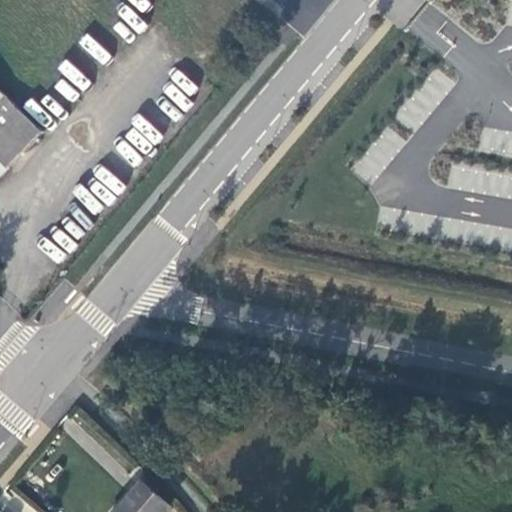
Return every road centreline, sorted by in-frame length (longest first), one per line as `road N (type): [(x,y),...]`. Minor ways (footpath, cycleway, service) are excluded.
road 1 (unclassified): [(125,278),(152,298),(511,369)]
road 2 (unclassified): [(125,278),(353,0)]
road 3 (residential): [(206,511),(51,360)]
